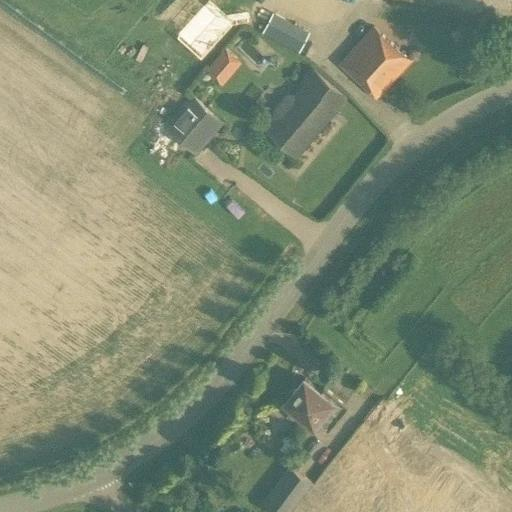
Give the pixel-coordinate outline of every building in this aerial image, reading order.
[(185,3),(155,38),(179,59),(209,23),(225,19),(224,13),(204,19),(185,3)] [(455,30),(464,46),(479,39),(470,22),(455,30)] [(339,62),(376,97),(410,59),(373,25),(339,62)] [(298,50),(307,34),(293,26),(284,42),(298,50)] [(221,46),(203,68),(221,83),(240,61),(221,46)] [(303,80),(304,81),(295,92),(284,94),(273,107),(273,117),(265,127),(297,154),(337,106),(336,105),(345,95),(322,75),(321,76),(312,69),(303,80)] [(166,126),(196,150),(220,119),(190,95),(166,126)] [(304,376),(284,401),(313,425),(317,421),(327,430),(347,405),(323,385),(320,389),(304,376)] [(436,511),(391,478),(364,511),(511,511),(511,507),(376,403),(365,417),(380,428),(374,437),(454,499),(443,511),(436,511)] [(292,463),(262,501),(275,511),(287,511),(313,480),(292,463)]
